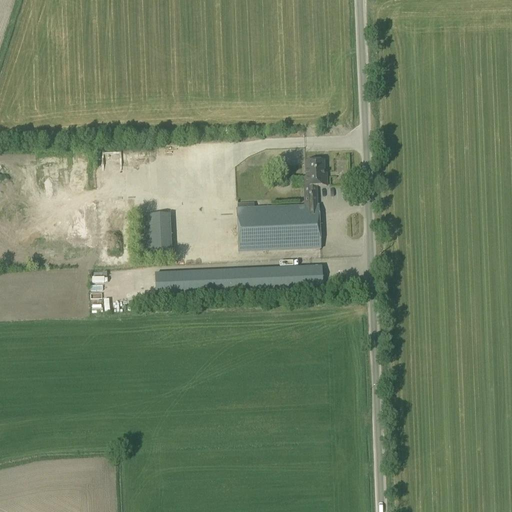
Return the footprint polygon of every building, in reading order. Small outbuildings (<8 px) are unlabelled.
[(105,153),(105,162),(127,161),(127,153),(105,153)] [(303,206),(253,208),(253,204),(236,205),(238,254),(320,250),(318,206),(317,206),(316,187),(326,187),(326,178),(324,178),(323,162),(303,163),(304,177),(301,178),(303,206)] [(172,257),(172,215),(161,215),(161,213),(146,213),(146,257),(172,257)] [(321,268),(227,272),(228,295),(322,290),(321,268)] [(228,295),(227,272),(154,276),(155,298),(228,295)] [(92,301),(105,304),(106,296),(93,294),(92,301)]
